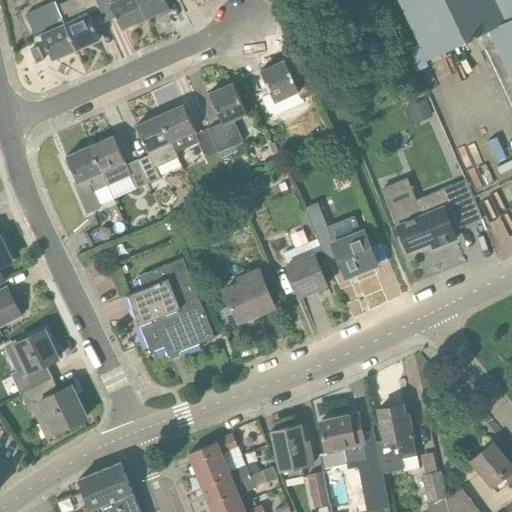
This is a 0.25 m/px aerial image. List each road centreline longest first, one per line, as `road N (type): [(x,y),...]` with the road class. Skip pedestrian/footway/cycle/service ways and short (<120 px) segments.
road 1 (residential): [(135,434),(41,235),(2,125)]
road 2 (unclassified): [(135,434),(423,319)]
road 3 (residential): [(2,125),(240,26)]
road 4 (unclassified): [(1,511),(78,459),(135,434)]
road 5 (residential): [(511,426),(423,319)]
